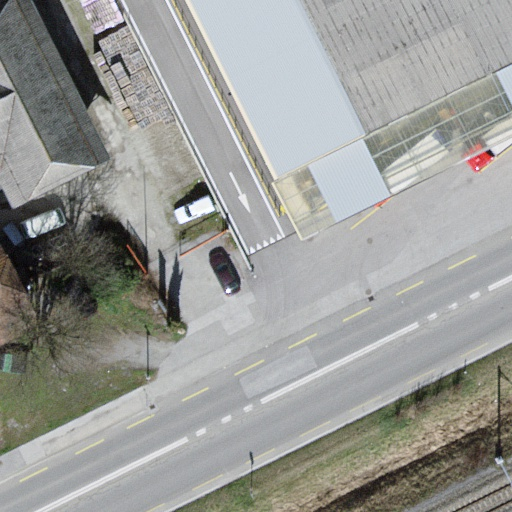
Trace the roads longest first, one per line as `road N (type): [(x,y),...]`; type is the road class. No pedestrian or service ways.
road 1 (primary): [(511,286),(53,511)]
road 2 (unknown): [(41,0),(276,402)]
road 3 (unknown): [(246,0),(438,322)]
